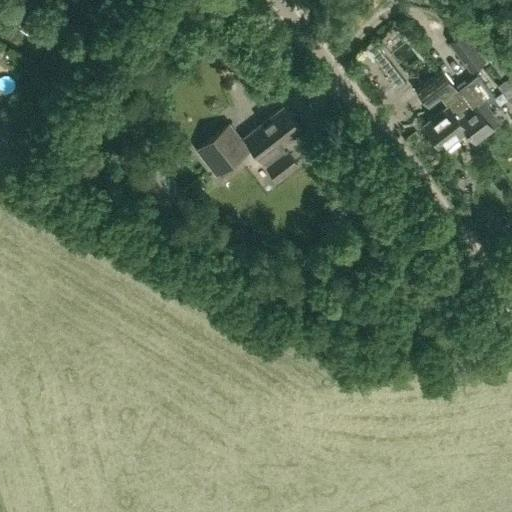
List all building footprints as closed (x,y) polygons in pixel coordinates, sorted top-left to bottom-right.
[(449,42),(470,70),(484,59),(463,31),(449,42)] [(48,69),(67,81),(77,66),(58,54),(48,69)] [(451,85),(437,68),(414,86),(428,104),(451,85)] [(474,141),(498,123),(484,104),(494,97),(477,75),(456,91),(460,96),(466,104),(458,110),(459,112),(455,115),(457,119),(466,130),(474,141)] [(458,110),(466,104),(460,96),(448,105),(448,104),(422,124),(442,149),(444,148),(447,151),(458,142),(455,139),(466,130),(457,119),(455,115),(459,112),(458,110)] [(261,160),(262,160),(276,179),(297,163),(287,149),(285,151),(281,145),(300,130),(282,107),(256,127),(242,138),(229,122),(201,145),(220,171),(232,161),(233,162),(248,150),(255,160),(259,157),(261,160)] [(409,115),(401,130),(411,135),(419,120),(409,115)] [(131,151),(140,154),(144,141),(135,138),(131,151)] [(166,206),(183,192),(158,159),(140,172),(166,206)] [(462,359),(465,377),(479,373),(475,356),(462,359)]
